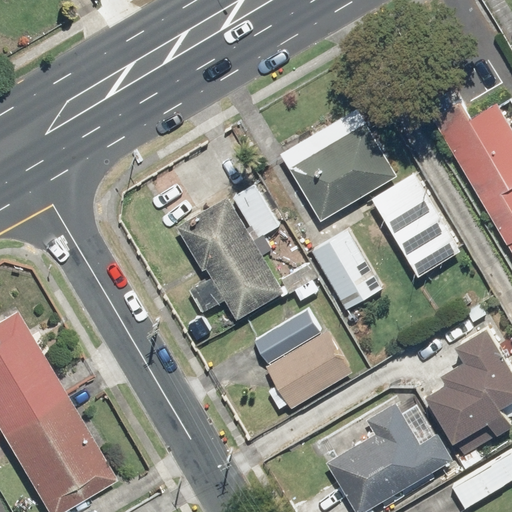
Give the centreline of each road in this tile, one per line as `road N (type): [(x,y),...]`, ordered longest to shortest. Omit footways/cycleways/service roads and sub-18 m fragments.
road 1 (residential): [(236,511),(21,143)]
road 2 (primary): [(21,143),(267,0)]
